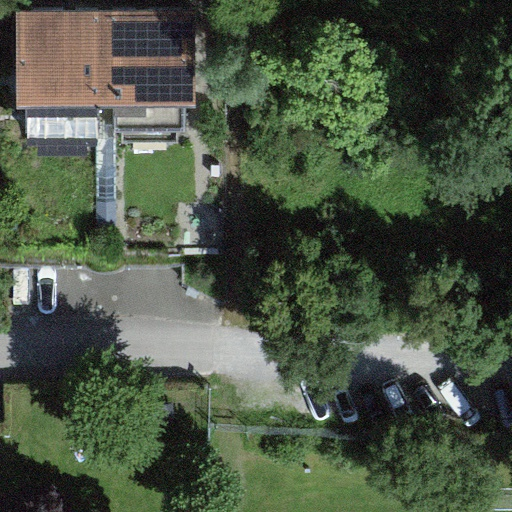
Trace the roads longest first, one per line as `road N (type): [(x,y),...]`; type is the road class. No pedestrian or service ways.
road 1 (track): [(511,359),(222,352)]
road 2 (residential): [(0,354),(222,352)]
